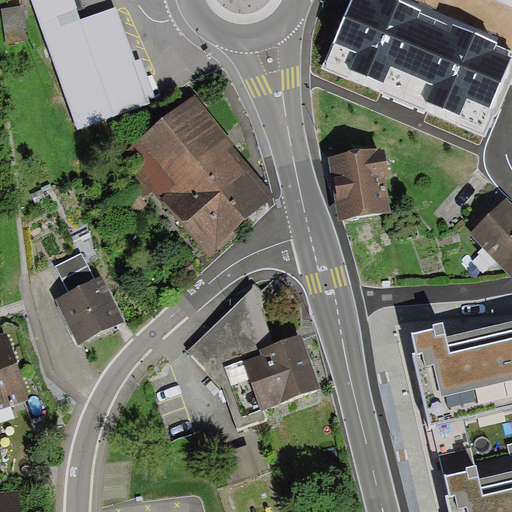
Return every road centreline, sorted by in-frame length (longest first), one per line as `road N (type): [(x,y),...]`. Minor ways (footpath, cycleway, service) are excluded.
road 1 (residential): [(311,230),(239,259),(133,351),(96,412),(76,511)]
road 2 (secondary): [(383,511),(311,230)]
road 3 (secondary): [(311,230),(261,35)]
